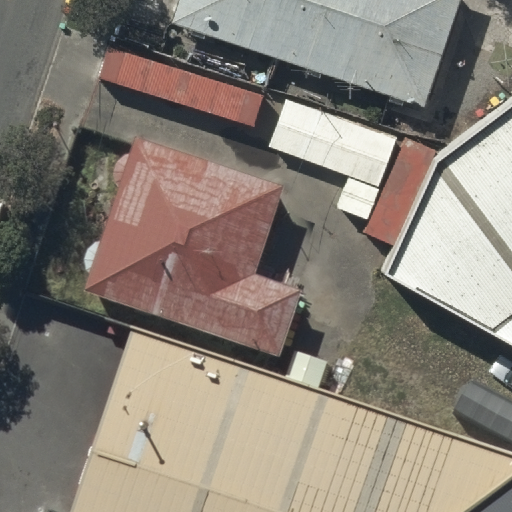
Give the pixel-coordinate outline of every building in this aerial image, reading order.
[(470,0),(175,0),(164,33),(428,122),(470,0)] [(109,39),(95,79),(250,132),(264,91),(109,39)] [(511,80),(435,139),(380,261),(511,333),(511,80)] [(351,227),(381,240),(418,147),(282,91),(262,139),(337,171),(324,203),(355,216),(351,227)] [(281,185),(136,135),(83,285),(280,352),(305,279),(254,262),(281,185)] [(450,511),(511,463),(511,448),(137,324),(74,511),(450,511)] [(511,511),(511,463),(450,511),(511,511)]
